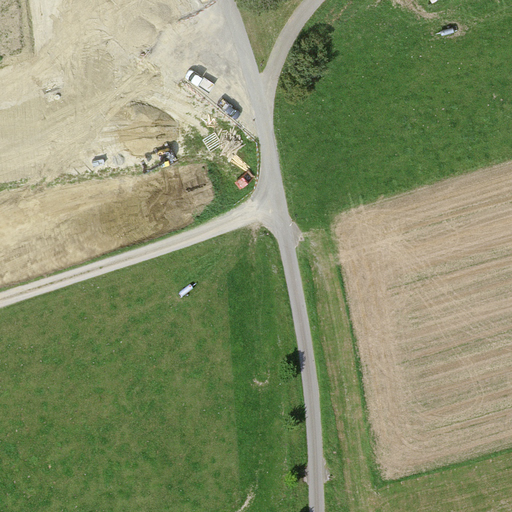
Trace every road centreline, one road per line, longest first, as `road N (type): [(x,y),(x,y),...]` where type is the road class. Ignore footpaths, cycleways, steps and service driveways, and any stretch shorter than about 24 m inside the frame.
road 1 (track): [(280,207),(0,307)]
road 2 (unclassified): [(268,127),(285,50),(320,0)]
